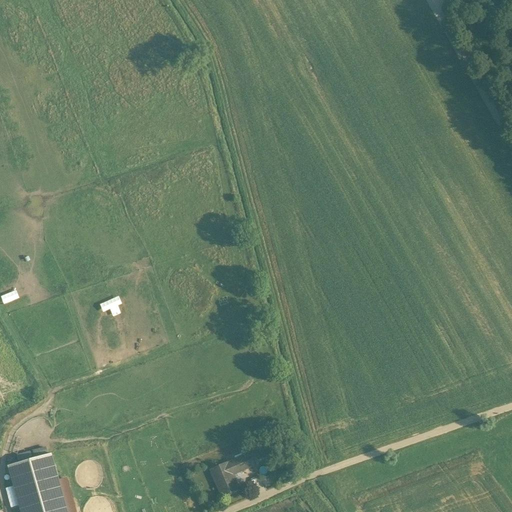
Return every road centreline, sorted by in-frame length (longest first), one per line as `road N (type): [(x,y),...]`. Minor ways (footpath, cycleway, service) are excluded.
road 1 (residential): [(228,511),(511,404)]
road 2 (track): [(432,0),(511,150)]
